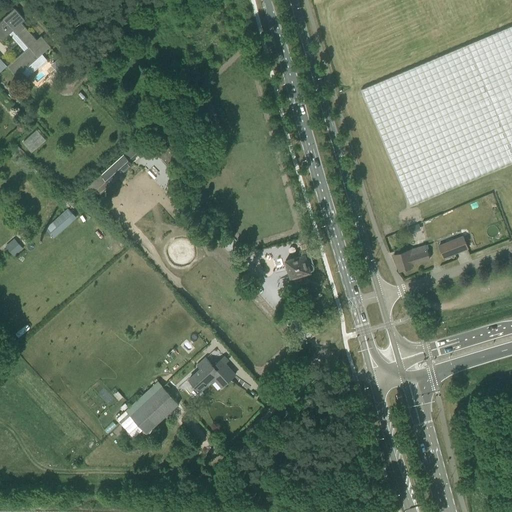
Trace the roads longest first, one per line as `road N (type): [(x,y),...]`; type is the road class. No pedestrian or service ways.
road 1 (primary): [(266,0),(354,303)]
road 2 (primary): [(379,296),(292,0)]
road 3 (unclassified): [(321,349),(200,477)]
road 4 (primary): [(370,372),(409,511)]
road 5 (residential): [(511,250),(379,296)]
road 6 (primary): [(444,511),(404,380)]
